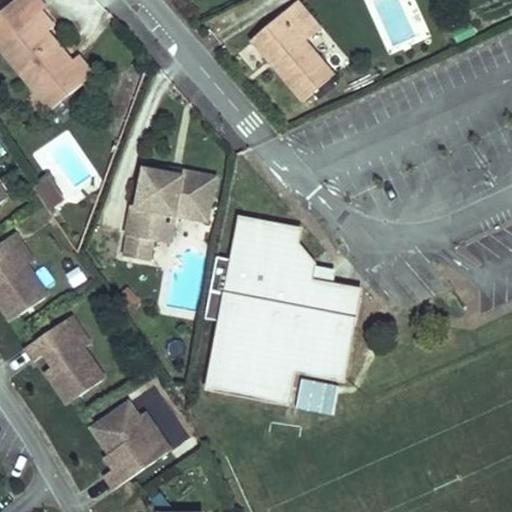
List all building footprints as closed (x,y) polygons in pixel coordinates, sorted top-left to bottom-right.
[(0,46),(52,109),(83,83),(68,66),(72,62),(47,32),(54,26),(41,11),(46,7),(39,0),(14,0),(0,12),(0,46)] [(251,41),(303,102),(336,74),(308,40),(323,28),(299,0),(251,41)] [(68,66),(83,83),(93,75),(79,57),(72,62),(68,66)] [(155,240),(159,241),(164,213),(176,216),(179,202),(211,208),(217,177),(183,171),(182,175),(169,173),(145,168),(137,207),(133,206),(127,235),(128,235),(124,256),(151,261),(155,240)] [(45,205),(60,195),(49,178),(34,188),(45,205)] [(0,203),(8,198),(0,187),(0,203)] [(64,201),(60,195),(45,205),(49,211),(64,201)] [(208,222),(211,208),(179,202),(176,216),(208,222)] [(164,213),(159,241),(171,243),(176,216),(164,213)] [(240,220),(302,232),(303,227),(241,216),(240,220)] [(209,382),(291,398),(296,369),(346,378),(362,292),(334,287),(313,283),(316,266),(299,245),(302,232),(240,220),(232,259),(218,257),(206,319),(221,321),(209,382)] [(17,233),(9,238),(26,263),(34,258),(17,233)] [(26,263),(9,238),(0,244),(0,287),(2,290),(0,291),(0,303),(12,322),(49,297),(26,263)] [(313,283),(334,287),(335,279),(337,270),(316,266),(313,283)] [(73,316),(65,320),(83,345),(90,340),(73,316)] [(83,345),(65,320),(26,348),(35,362),(46,354),(54,366),(58,372),(51,377),(51,378),(69,404),(105,379),(83,345)] [(58,372),(54,366),(46,371),(51,377),(58,372)] [(291,398),(209,382),(207,391),(289,407),(291,398)] [(114,470),(106,476),(115,490),(172,451),(154,425),(149,428),(140,416),(131,402),(93,428),(111,454),(119,466),(114,470)] [(145,412),(140,416),(149,428),(154,425),(145,412)] [(119,466),(111,454),(106,458),(114,470),(119,466)]
